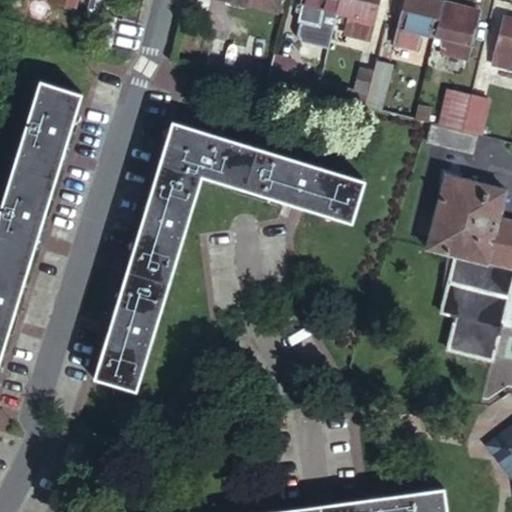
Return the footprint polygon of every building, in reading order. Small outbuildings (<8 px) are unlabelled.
[(339,6),(340,0),(301,0),(298,12),(307,14),(320,18),(325,2),(339,6)] [(375,0),(340,0),(339,6),(350,9),(346,24),(368,30),(375,0)] [(419,25),(436,29),(442,0),(403,0),(394,36),(416,41),(419,25)] [(468,0),(442,0),(436,29),(440,30),(450,33),(447,44),(466,49),(478,2),(468,0)] [(118,10),(88,2),(84,16),(96,20),(93,33),(111,38),(118,10)] [(330,39),(339,6),(325,2),(320,18),(307,14),(301,13),(298,25),(302,32),(330,39)] [(511,11),(504,9),(492,56),(511,61),(511,11)] [(450,33),(440,30),(438,43),(447,44),(450,33)] [(216,35),(208,64),(258,76),(269,36),(249,31),(247,42),(216,35)] [(306,57),(275,49),(268,78),(298,86),(305,58),(306,57)] [(378,56),(378,54),(364,50),(352,99),(366,102),(378,56)] [(366,102),(381,106),(393,60),(378,56),(366,102)] [(310,59),(305,58),(298,86),(303,87),(310,59)] [(0,345),(79,87),(38,75),(0,198),(0,345)] [(321,78),(318,91),(346,98),(350,84),(321,78)] [(439,119),(449,122),(458,86),(447,83),(439,119)] [(449,122),(464,126),(472,90),(458,86),(449,122)] [(464,126),(480,130),(489,94),(472,90),(464,126)] [(398,110),(410,113),(413,104),(400,101),(398,110)] [(417,113),(425,116),(428,105),(419,102),(417,113)] [(172,115),(147,195),(152,197),(139,239),(134,238),(115,301),(120,302),(107,343),(102,342),(93,375),(135,387),(202,169),(278,192),(279,187),(322,199),(321,204),(353,215),(366,173),(172,115)] [(476,133),(432,122),(428,137),(438,139),(437,144),(447,147),(448,142),(473,148),(476,133)] [(457,251),(511,263),(511,216),(499,213),(507,184),(447,169),(427,243),(457,251)] [(278,192),(321,204),(322,199),(279,187),(278,192)] [(152,197),(147,195),(134,238),(139,239),(152,197)] [(496,353),(511,289),(511,263),(457,251),(442,308),(457,312),(450,343),(496,353)] [(120,302),(115,301),(102,342),(107,343),(120,302)] [(511,419),(488,439),(511,471),(511,419)] [(445,511),(442,482),(365,493),(367,511),(445,511)] [(367,511),(365,493),(273,505),(273,511),(367,511)]
